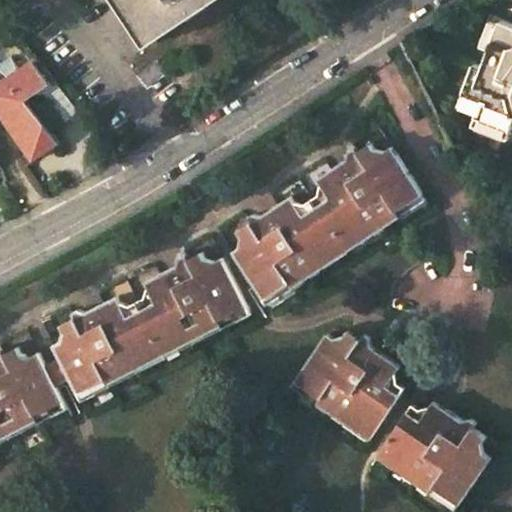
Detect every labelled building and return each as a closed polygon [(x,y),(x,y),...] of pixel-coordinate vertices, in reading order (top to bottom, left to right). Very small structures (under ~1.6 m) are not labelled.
[(125,0),(150,36),(181,15),(185,20),(205,7),(201,1),(203,0),(125,0)] [(511,25),(504,23),(487,67),(477,63),(460,108),(478,116),(477,120),(510,135),(511,129),(511,25)] [(20,65),(10,50),(0,56),(0,66),(5,75),(20,65)] [(62,132),(27,95),(39,89),(64,119),(77,108),(54,81),(50,82),(31,58),(20,65),(5,75),(0,77),(0,100),(37,148),(62,132)] [(326,190),(313,199),(348,252),(428,199),(392,146),(379,154),(371,143),(358,151),(355,146),(349,150),(348,158),(318,178),(326,190)] [(246,242),(233,251),(268,304),(348,252),(313,199),(300,207),(292,195),(262,215),(254,213),(248,217),(251,222),(238,231),(246,242)] [(152,293),(139,300),(168,357),(253,313),(223,257),(210,264),(203,251),(189,259),(186,253),(180,256),(178,264),(146,281),(152,293)] [(68,337),(54,344),(83,401),(168,357),(139,300),(124,308),(118,295),(86,312),(78,308),(72,312),(75,317),(61,324),(68,337)] [(327,333),(292,385),(371,439),(406,386),(393,377),(401,366),(372,346),(370,337),(365,333),(361,339),(348,330),(340,342),(327,333)] [(0,443),(69,408),(40,351),(26,358),(19,346),(5,353),(2,348),(0,348),(0,443)] [(413,403),(377,456),(456,509),(492,457),(479,448),(487,436),(474,428),(477,422),(472,419),(463,420),(434,400),(426,412),(413,403)]
